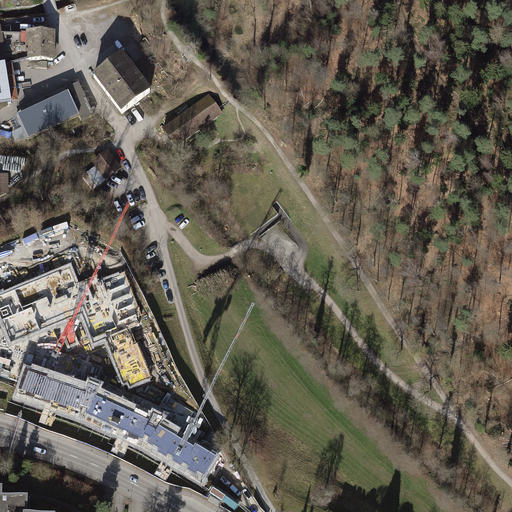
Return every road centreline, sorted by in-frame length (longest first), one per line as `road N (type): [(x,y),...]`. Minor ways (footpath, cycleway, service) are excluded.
road 1 (track): [(511,479),(459,421),(320,207),(239,107)]
road 2 (track): [(302,274),(390,375),(459,421)]
road 3 (secondary): [(183,511),(75,454),(0,431)]
road 4 (residential): [(126,142),(49,0)]
